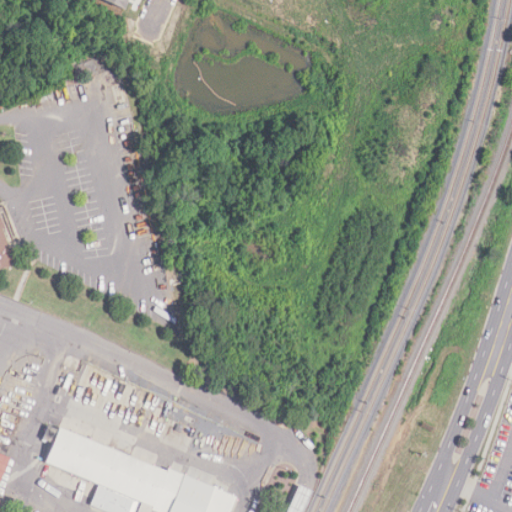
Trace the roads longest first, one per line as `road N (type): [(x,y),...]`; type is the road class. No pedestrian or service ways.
road 1 (residential): [(396,0),(398,140),(323,332)]
road 2 (secondary): [(511,295),(432,511)]
